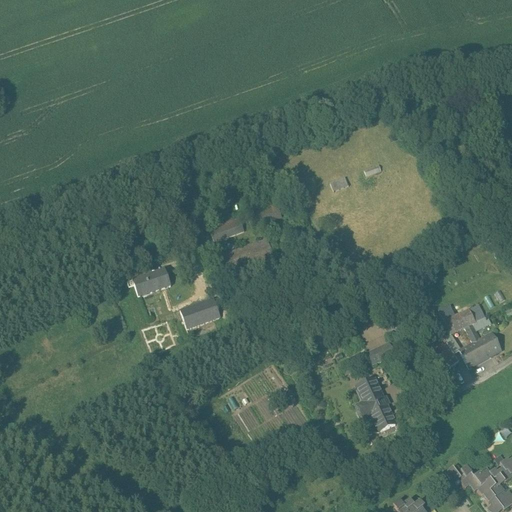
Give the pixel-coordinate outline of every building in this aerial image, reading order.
[(378,167),(363,173),(366,179),(380,173),(378,167)] [(344,180),(329,185),(333,194),(348,189),(344,180)] [(276,205),(246,216),(251,229),(281,218),(276,205)] [(239,219),(209,230),(213,243),(243,232),(239,219)] [(266,241),(219,258),(226,277),(273,260),(266,241)] [(164,271),(131,283),(138,300),(170,289),(164,271)] [(213,301),(179,313),(186,332),(220,320),(213,301)] [(478,308),(454,320),(449,309),(437,315),(441,321),(449,338),(455,335),(464,331),(472,327),(484,321),(478,308)] [(424,326),(418,317),(413,320),(419,329),(424,326)] [(484,321),(472,327),(476,335),(492,327),(488,319),(484,321)] [(449,338),(441,321),(432,326),(436,334),(436,337),(430,340),(433,346),(443,341),(449,338)] [(472,327),(464,331),(472,347),(480,342),(476,335),(472,327)] [(472,347),(459,354),(468,371),(500,352),(491,336),(480,342),(472,347)] [(454,358),(443,341),(433,346),(430,348),(446,371),(455,366),(451,360),(454,358)] [(388,347),(366,358),(372,368),(393,358),(388,347)] [(349,366),(338,371),(340,377),(352,372),(349,366)] [(373,381),(356,389),(363,405),(358,408),(364,422),(370,419),(377,435),(395,427),(373,381)] [(498,467),(503,463),(499,457),(493,461),(498,467)] [(486,475),(480,480),(479,477),(473,482),(471,479),(473,477),(466,469),(460,474),(457,469),(453,472),(452,470),(445,476),(453,487),(458,483),(465,492),(468,490),(474,497),(476,495),(481,501),(483,500),(490,510),(487,511),(507,511),(511,508),(511,499),(508,495),(505,497),(499,490),(503,487),(504,488),(511,481),(511,480),(510,478),(511,477),(511,460),(500,470),(502,472),(496,476),(494,473),(489,478),(486,475)] [(413,509),(409,503),(401,509),(403,511),(402,511),(422,511),(424,511),(419,505),(413,509)]
